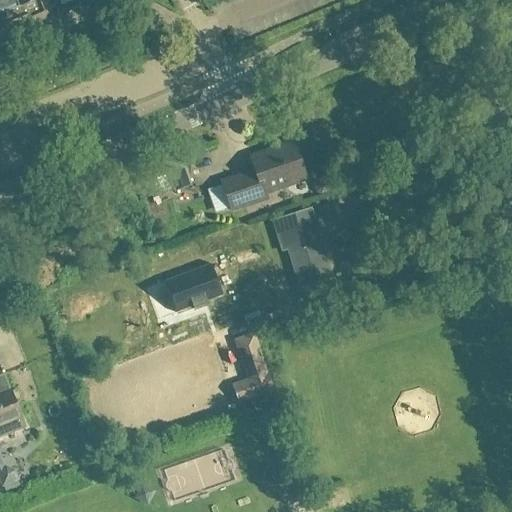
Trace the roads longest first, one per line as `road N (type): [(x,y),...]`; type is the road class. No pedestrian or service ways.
road 1 (tertiary): [(231,100),(473,2)]
road 2 (tertiary): [(0,194),(231,100)]
road 3 (unclassified): [(511,140),(473,2)]
